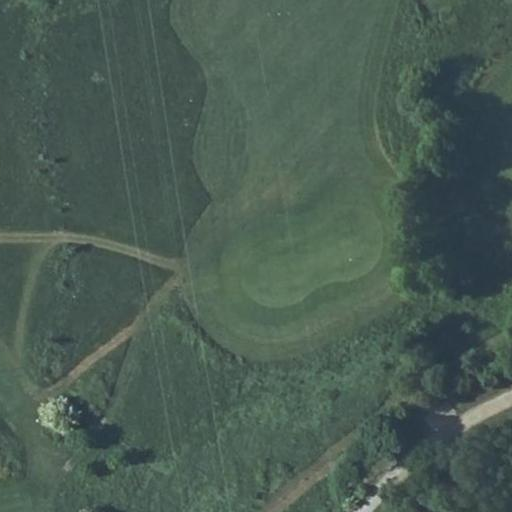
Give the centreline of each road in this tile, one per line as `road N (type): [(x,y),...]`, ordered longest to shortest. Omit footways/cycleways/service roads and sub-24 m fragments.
road 1 (track): [(193,269),(122,334),(98,420),(51,511)]
road 2 (track): [(46,511),(45,478),(24,435),(31,376)]
road 3 (track): [(122,334),(31,376),(0,362)]
